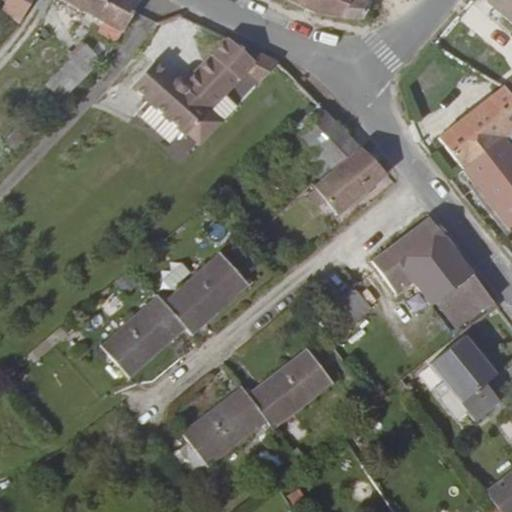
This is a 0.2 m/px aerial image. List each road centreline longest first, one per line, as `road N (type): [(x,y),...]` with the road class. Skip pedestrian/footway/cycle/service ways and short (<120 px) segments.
road 1 (tertiary): [(511,290),(421,178),(359,65)]
road 2 (tertiary): [(359,65),(297,46),(206,0)]
